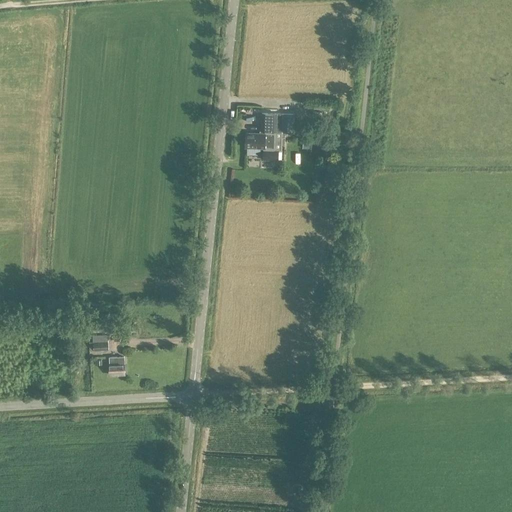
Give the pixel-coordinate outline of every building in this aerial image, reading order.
[(262,113),(261,134),(246,133),(245,147),(263,148),(262,161),(279,162),(279,149),(275,149),(275,131),(277,131),(277,113),(262,113)] [(281,114),(281,132),(294,133),(295,114),(281,114)] [(305,127),(304,137),(314,138),(315,127),(305,127)] [(118,330),(119,314),(102,313),(101,330),(118,330)] [(109,350),(108,334),(93,335),(94,351),(109,350)] [(125,357),(110,357),(110,375),(125,374),(125,357)]
